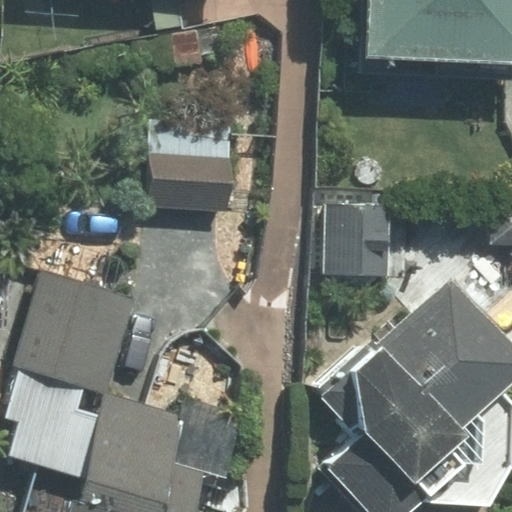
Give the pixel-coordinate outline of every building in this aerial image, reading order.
[(331,0),(329,46),(500,54),(503,0),(331,0)] [(189,26),(161,30),(168,64),(194,59),(189,26)] [(136,204),(216,209),(221,136),(140,132),(136,204)] [(511,195),(473,194),(471,243),(511,245),(511,195)] [(375,272),(379,203),(316,199),(312,268),(375,272)] [(121,297),(26,268),(0,350),(0,460),(22,467),(7,511),(164,511),(170,496),(221,511),(233,474),(208,467),(225,414),(171,397),(165,415),(91,392),(121,297)] [(510,357),(439,275),(365,339),(361,334),(307,380),(312,386),(305,392),(339,431),(302,462),(345,511),(395,511),(461,456),(463,417),(491,393),(483,382),(510,357)]
